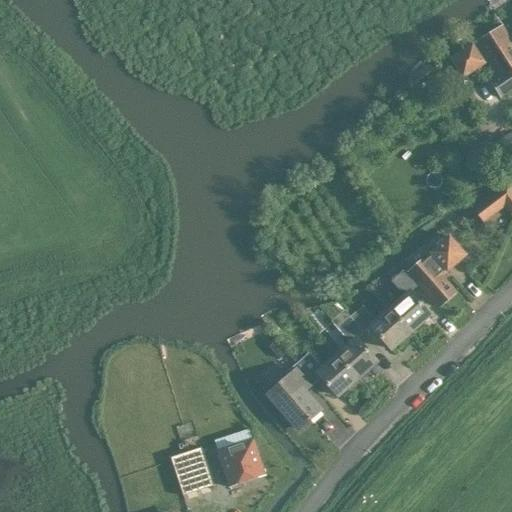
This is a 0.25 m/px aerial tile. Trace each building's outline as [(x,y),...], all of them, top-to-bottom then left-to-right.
[(511,32),(500,14),(473,31),(470,33),(448,47),(461,67),(486,51),(494,64),(487,69),(499,87),(511,77),(511,32)] [(511,118),(486,134),(500,159),(511,151),(511,118)] [(492,181),(471,197),(482,210),(504,194),(508,199),(511,195),(511,177),(506,170),(492,181)] [(422,245),(405,260),(437,295),(453,281),(439,265),(465,243),(449,224),(422,246),(422,245)] [(387,295),(409,320),(429,303),(418,291),(409,281),(417,275),(403,259),(390,271),(401,283),(387,295)] [(409,320),(387,295),(373,308),(361,294),(349,304),(363,321),(368,316),(389,338),(409,320)] [(347,330),(334,342),(356,367),(375,350),(355,327),(363,321),(349,304),(343,297),(329,309),(335,316),(347,330)] [(274,329),(266,335),(277,347),(284,341),(274,329)] [(307,341),(295,352),(313,372),(319,366),(336,385),(356,367),(334,342),(319,355),(307,341)] [(264,379),(276,393),(298,417),(318,400),(302,381),(313,372),(295,352),(264,379)] [(252,427),(216,439),(228,475),(264,463),(252,427)] [(200,436),(190,439),(203,477),(212,474),(200,436)] [(190,439),(169,446),(182,484),(203,477),(190,439)]
